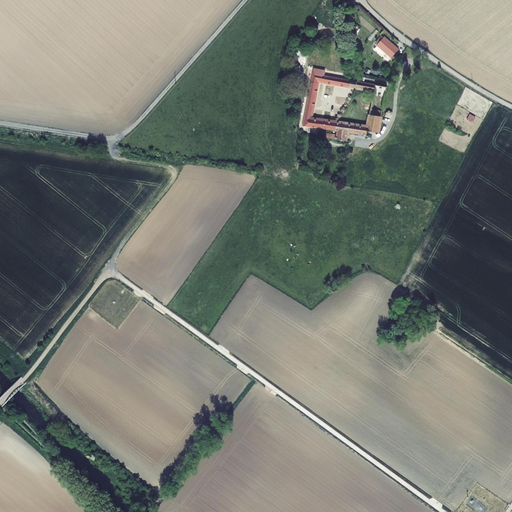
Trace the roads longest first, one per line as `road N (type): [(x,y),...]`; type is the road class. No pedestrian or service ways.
road 1 (track): [(444,511),(109,269),(173,179),(172,167),(116,158),(111,139),(0,122)]
road 2 (track): [(245,0),(132,127),(111,139)]
road 3 (unclassified): [(359,0),(399,36),(511,106)]
road 4 (track): [(109,269),(0,403)]
road 5 (unknown): [(424,53),(397,77),(383,136),(350,138)]
